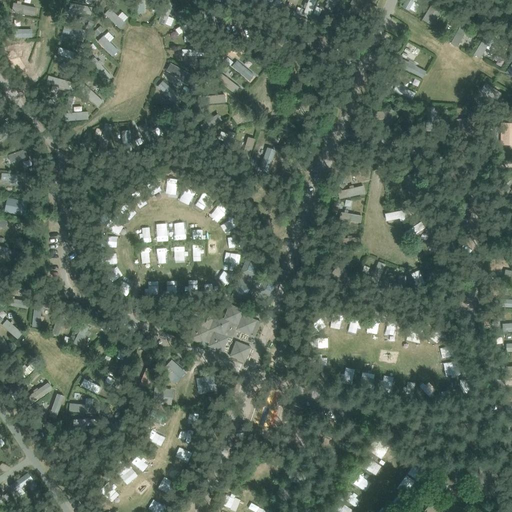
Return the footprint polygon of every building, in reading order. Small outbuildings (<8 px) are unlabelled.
[(22,0),(22,13),(36,14),(37,6),(31,5),(31,0),(22,0)] [(300,0),(298,12),(306,13),(307,0),(300,0)] [(308,0),(306,13),(313,15),(316,0),(308,0)] [(372,21),(378,5),(364,0),(354,0),(350,12),(372,21)] [(165,3),(160,22),(172,25),(177,6),(165,3)] [(422,19),(431,26),(440,14),(430,7),(422,19)] [(458,47),(464,34),(455,30),(449,43),(458,47)] [(112,56),(119,50),(110,41),(114,37),(108,31),(98,41),(112,56)] [(15,50),(23,73),(32,70),(23,47),(15,50)] [(408,60),(404,68),(421,78),(425,70),(408,60)] [(284,61),(280,79),(295,82),(297,74),(296,74),(298,64),(284,61)] [(250,80),(256,74),(245,64),(239,70),(250,80)] [(162,79),(156,85),(169,97),(174,91),(162,79)] [(479,91),(497,104),(504,94),(486,81),(479,91)] [(397,83),(394,90),(415,99),(418,92),(397,83)] [(204,104),(225,101),(224,94),(203,97),(204,104)] [(87,119),(87,111),(82,111),(82,106),(74,106),(74,112),(67,112),(68,120),(87,119)] [(427,122),(433,123),(436,108),(430,106),(427,122)] [(223,121),(218,110),(204,116),(209,127),(223,121)] [(392,125),(391,111),(370,112),(371,126),(392,125)] [(469,118),(456,120),(459,137),(471,135),(469,118)] [(511,122),(500,123),(501,145),(511,144),(511,122)] [(97,127),(95,132),(102,135),(100,141),(105,143),(112,126),(105,123),(103,130),(97,127)] [(133,130),(122,130),(122,147),(133,147),(133,130)] [(25,149),(7,154),(11,166),(29,160),(25,149)] [(414,172),(404,177),(411,194),(421,190),(414,172)] [(21,181),(21,173),(1,173),(0,181),(21,181)] [(149,182),(156,198),(164,195),(157,178),(149,182)] [(142,208),(150,204),(143,192),(136,197),(142,208)] [(26,209),(27,199),(5,198),(4,212),(16,212),(16,208),(26,209)] [(120,213),(130,218),(135,209),(125,204),(120,213)] [(384,213),(385,221),(392,220),(391,212),(384,213)] [(183,223),(174,224),(176,240),(186,238),(183,223)] [(156,240),(168,239),(167,229),(156,229),(156,240)] [(184,259),(183,247),(174,247),(174,260),(184,259)] [(191,256),(200,256),(200,248),(191,248),(191,256)] [(239,279),(238,279),(231,296),(249,303),(254,289),(259,291),(259,292),(274,298),(280,282),(265,276),(264,277),(260,275),(265,262),(247,255),(240,272),(241,273),(239,279)] [(369,281),(378,285),(387,264),(377,260),(369,281)] [(336,264),(329,275),(347,286),(354,274),(336,264)] [(223,352),(228,337),(233,335),(236,329),(255,337),(260,322),(242,315),(244,310),(235,306),(229,304),(224,319),(209,313),(206,323),(197,319),(189,339),(204,344),(205,341),(209,343),(208,346),(223,352)] [(8,319),(0,326),(0,342),(5,348),(21,333),(8,319)] [(350,329),(366,331),(367,321),(352,319),(350,329)] [(368,320),(367,332),(377,334),(379,321),(368,320)] [(511,322),(501,324),(502,332),(511,330),(511,322)] [(72,344),(80,347),(89,326),(81,323),(72,344)] [(177,330),(186,334),(189,327),(180,323),(177,330)] [(329,347),(329,338),(313,338),(313,347),(329,347)] [(244,362),(245,362),(250,347),(236,341),(230,356),(244,362)] [(280,341),(277,349),(288,354),(292,346),(280,341)] [(327,364),(325,354),(314,355),(315,366),(327,364)] [(161,369),(173,383),(185,374),(173,360),(161,369)] [(345,373),(343,373),(342,382),(353,383),(355,368),(346,367),(345,373)] [(365,380),(364,387),(372,388),(374,372),(366,371),(365,380)] [(392,395),(394,378),(380,376),(378,394),(392,395)] [(196,378),(197,393),(212,392),(211,377),(196,378)] [(83,378),(79,386),(98,395),(102,387),(83,378)] [(403,395),(414,395),(415,382),(404,382),(403,395)] [(153,405),(173,405),(173,388),(153,387),(153,405)] [(61,409),(64,395),(54,393),(48,417),(60,420),(62,409),(61,409)] [(184,421),(196,426),(199,418),(187,414),(184,421)] [(148,440),(157,442),(159,433),(150,431),(148,440)] [(145,473),(152,464),(140,454),(132,462),(145,473)] [(365,464),(372,469),(377,463),(370,458),(365,464)] [(126,485),(139,476),(130,463),(117,471),(126,485)] [(166,471),(178,476),(181,469),(170,464),(166,471)] [(296,471),(291,481),(300,485),(305,475),(296,471)] [(22,481),(11,487),(18,498),(37,486),(28,473),(20,478),(22,481)] [(366,492),(371,483),(357,474),(351,484),(366,492)] [(158,490),(173,495),(177,482),(162,477),(158,490)] [(108,498),(118,488),(110,480),(100,490),(108,498)] [(284,487),(279,497),(288,502),(293,491),(284,487)] [(341,499),(353,508),(359,500),(347,491),(341,499)] [(224,505),(236,511),(241,500),(229,495),(224,505)] [(339,499),(331,511),(349,511),(353,507),(339,499)]
